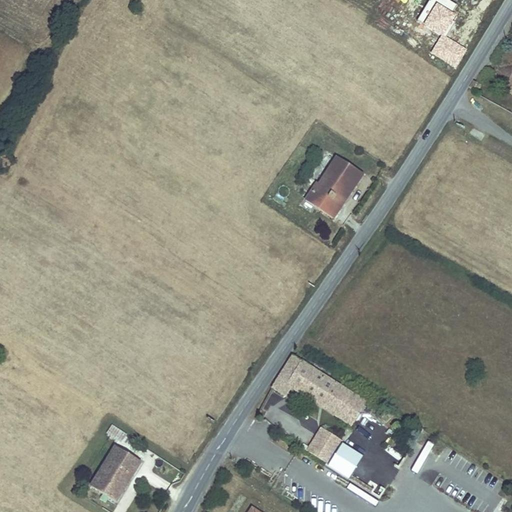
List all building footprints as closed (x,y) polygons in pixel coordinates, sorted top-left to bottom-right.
[(452,11),(456,4),(450,0),(431,0),(431,1),(429,0),(417,19),(441,35),(430,52),(455,67),(466,49),(445,36),(459,16),(452,11)] [(482,83),(476,79),(471,87),(477,91),(482,83)] [(317,183),(305,201),(333,219),(363,174),(337,157),(319,184),(317,183)] [(274,386),(282,392),(290,383),(304,361),(292,354),(271,384),(274,386)] [(365,400),(304,361),(290,383),(350,422),(365,400)] [(309,423),(303,434),(312,438),(305,454),(328,465),(341,440),(309,423)] [(124,435),(114,428),(109,436),(119,443),(124,435)] [(115,447),(107,462),(131,477),(139,463),(115,447)] [(107,462),(91,487),(116,502),(131,477),(107,462)] [(340,472),(345,476),(352,468),(346,464),(340,472)]
